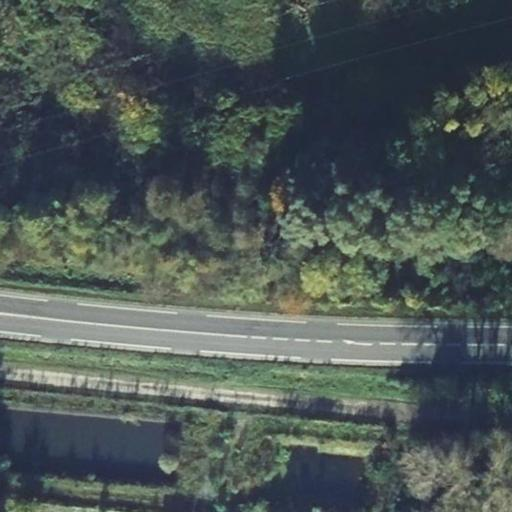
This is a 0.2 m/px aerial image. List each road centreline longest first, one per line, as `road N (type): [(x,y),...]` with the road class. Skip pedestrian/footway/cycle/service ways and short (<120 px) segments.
road 1 (track): [(0,377),(511,426)]
road 2 (secondary): [(0,311),(267,338),(511,343)]
